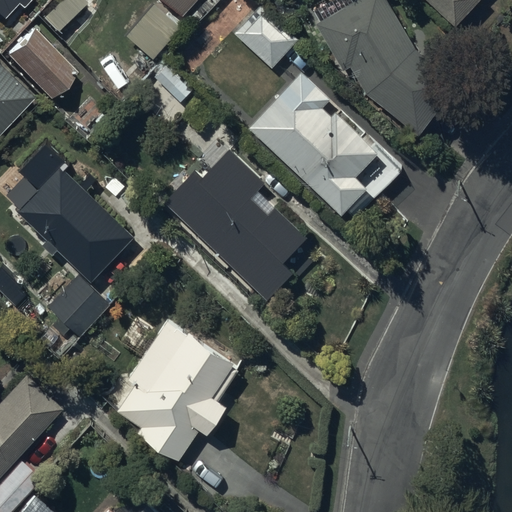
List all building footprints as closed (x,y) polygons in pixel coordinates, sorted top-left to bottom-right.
[(0,0),(0,12),(3,16),(17,1),(22,5),(27,0),(0,0)] [(157,0),(151,0),(127,28),(154,50),(180,19),(157,0)] [(169,0),(184,13),(196,0),(169,0)] [(368,90),(421,131),(461,81),(417,46),(389,0),(352,0),(317,21),(344,68),(352,63),(368,90)] [(433,0),(458,22),(478,0),(433,0)] [(274,66),(300,38),(262,4),(236,32),(274,66)] [(33,20),(5,47),(49,93),(76,67),(33,20)] [(0,131),(34,96),(0,63),(0,131)] [(356,217),(400,170),(337,110),(333,115),(324,106),(332,97),(304,70),(250,126),(344,215),(348,210),(356,217)] [(285,261),(310,235),(278,205),(271,212),(253,195),(267,180),(232,147),(204,176),(197,169),(166,201),(270,298),(295,271),(285,261)] [(137,235),(62,164),(18,210),(49,239),(45,244),(55,253),(59,248),(94,280),(137,235)] [(0,282),(17,299),(30,286),(2,259),(0,260),(0,282)] [(112,303),(80,274),(51,306),(82,335),(112,303)] [(238,361),(169,317),(131,376),(139,382),(121,409),(146,425),(141,432),(182,458),(201,428),(209,433),(226,406),(218,400),(238,369),(234,366),(238,361)] [(0,474),(61,408),(24,374),(0,399),(0,474)] [(9,511),(39,478),(19,461),(0,483),(0,511),(9,511)] [(56,511),(32,490),(14,510),(16,511),(56,511)]
